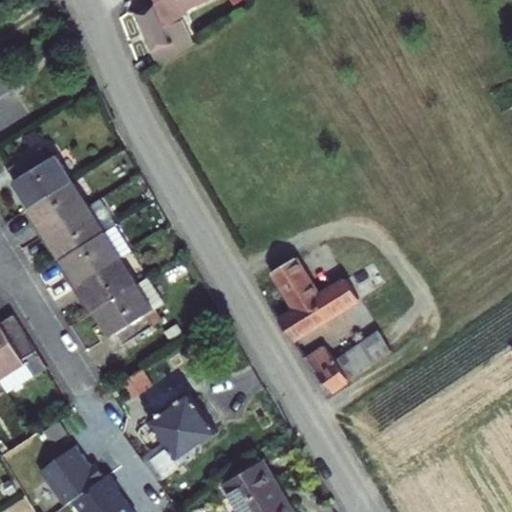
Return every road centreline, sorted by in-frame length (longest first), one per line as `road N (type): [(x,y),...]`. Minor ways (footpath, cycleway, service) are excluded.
road 1 (unclassified): [(84,0),(139,125),(364,511)]
road 2 (residential): [(76,377),(2,257)]
